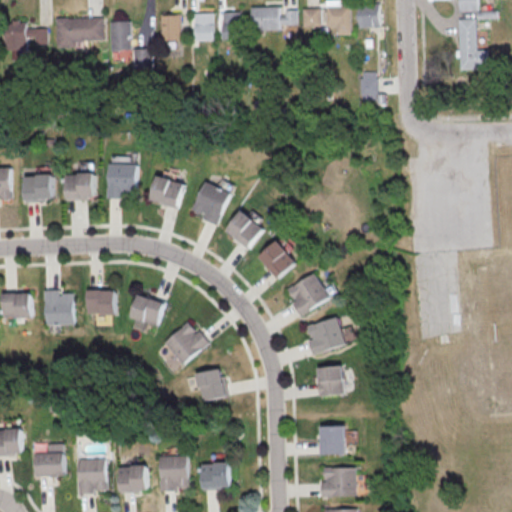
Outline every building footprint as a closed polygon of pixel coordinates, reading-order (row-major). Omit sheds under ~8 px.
[(336,34),(351,33),(351,4),(342,4),(341,0),(325,0),(326,26),(336,26),(336,34)] [(280,29),(279,5),(251,6),(252,30),(280,29)] [(303,8),(303,26),(321,26),(321,7),(303,8)] [(222,11),(223,38),(242,37),(242,11),(222,11)] [(195,12),(196,40),(215,39),(214,12),(195,12)] [(161,14),(161,39),(181,39),(181,14),(161,14)] [(75,46),(75,40),(104,39),(104,16),(56,17),(57,47),(75,46)] [(476,17),(459,18),(460,69),(489,68),(488,48),(477,49),(476,17)] [(47,28),(26,27),(26,21),(7,20),(6,49),(28,50),(28,43),(47,43),(47,28)] [(131,48),(130,20),(110,21),(111,49),(131,48)] [(132,68),(152,67),(152,47),(131,48),(132,68)] [(377,70),(361,71),(362,100),(378,99),(377,70)] [(124,198),(124,194),(138,194),(139,163),(109,162),(109,197),(124,198)] [(0,198),(14,198),(12,166),(0,166),(0,198)] [(67,173),(68,198),(97,197),(96,172),(67,173)] [(55,200),(55,174),(26,174),(27,200),(55,200)] [(153,202),(181,206),(185,180),(156,176),(153,202)] [(222,221),(231,190),(203,181),(194,213),(222,221)] [(228,230),(251,247),(266,227),(243,209),(228,230)] [(279,278),(299,262),(280,239),(261,255),(279,278)] [(302,315),(332,297),(317,271),(290,288),(297,301),(294,302),(302,315)] [(118,289),(89,288),(88,313),(117,314),(118,289)] [(74,323),(74,292),(60,292),(60,289),(45,289),(45,324),(74,323)] [(3,292),(3,317),(33,316),(32,292),(3,292)] [(132,316),(159,325),(167,302),(140,293),(132,316)] [(308,324),(314,352),(347,345),(340,316),(308,324)] [(210,344),(193,320),(156,348),(174,371),(210,344)] [(320,394),(345,393),(344,364),(319,366),(320,394)] [(228,396),(224,368),(199,371),(203,399),(228,396)] [(322,453),(347,453),(347,424),(321,425),(322,453)] [(0,453),(24,453),(23,428),(0,428),(0,453)] [(38,475),(66,475),(66,443),(49,443),(49,452),(38,452),(38,475)] [(191,454),(161,455),(162,489),(192,488),(191,454)] [(79,458),(80,493),(95,493),(95,489),(109,488),(108,457),(79,458)] [(234,487),(233,461),(204,462),(205,488),(234,487)] [(150,489),(149,464),(121,465),(122,490),(150,489)] [(323,466),(324,495),(358,495),(357,466),(323,466)]
